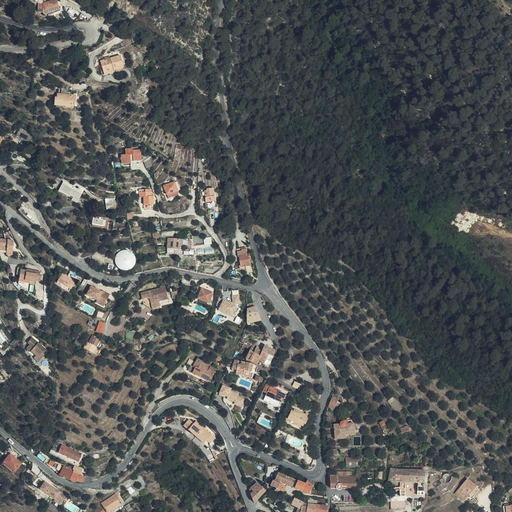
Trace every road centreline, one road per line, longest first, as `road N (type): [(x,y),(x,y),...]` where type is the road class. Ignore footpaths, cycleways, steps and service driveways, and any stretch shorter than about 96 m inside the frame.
road 1 (tertiary): [(0,427),(75,485),(96,485),(124,467),(159,411),(178,402),(210,414),(233,446)]
road 2 (tertiary): [(233,446),(309,475),(321,465),(326,377),(315,349),(266,286)]
road 3 (tertiary): [(266,286),(223,104),(219,0)]
road 4 (unclassified): [(68,259),(98,276),(173,269),(266,286)]
road 5 (unclassified): [(0,16),(42,28),(90,26),(91,35),(86,42),(0,50)]
road 6 (unknown): [(218,281),(224,250),(193,208),(162,213),(142,167)]
